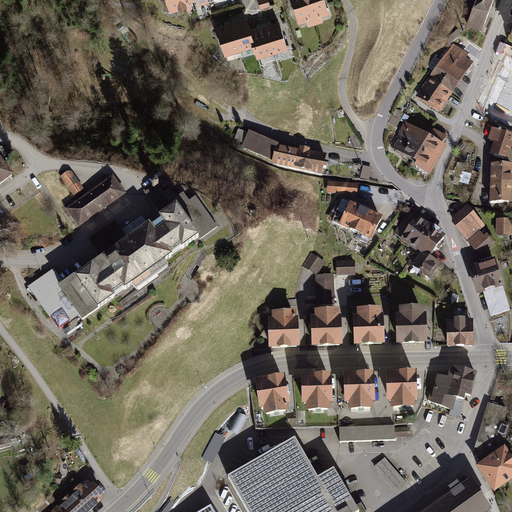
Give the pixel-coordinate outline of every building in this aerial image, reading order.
[(189,0),(166,0),(171,13),(192,6),(191,2),(189,0)] [(269,0),(258,0),(261,9),(271,6),(269,0)] [(309,0),(292,0),(299,23),(307,20),(309,26),(317,24),(309,0)] [(326,0),(309,0),(317,24),(324,22),(322,16),(331,13),(326,0)] [(477,0),(466,29),(483,35),(496,0),(477,0)] [(245,17),(231,22),(241,50),(255,46),(250,30),(245,17)] [(280,20),(264,25),(274,53),(289,48),(280,20)] [(231,22),(216,27),(226,55),(241,50),(231,22)] [(264,25),(250,30),(255,46),(259,58),(274,53),(264,25)] [(457,31),(445,40),(449,45),(461,36),(457,31)] [(442,60),(465,75),(473,64),(466,59),(469,54),(453,44),(442,60)] [(442,60),(428,79),(452,95),(465,75),(442,60)] [(428,79),(415,98),(439,114),(452,95),(428,79)] [(392,117),(388,124),(396,128),(400,121),(392,117)] [(392,149),(413,162),(428,138),(404,124),(396,138),(398,139),(392,149)] [(448,137),(433,129),(428,138),(421,150),(440,161),(447,148),(443,146),(448,137)] [(282,146),(250,130),(241,150),(272,165),(327,179),(332,158),(282,146)] [(511,148),(511,136),(491,130),(488,142),(495,144),(491,157),(508,162),(511,148)] [(440,161),(421,150),(413,162),(416,164),(414,169),(430,178),(440,161)] [(0,185),(13,176),(0,158),(0,185)] [(511,167),(491,167),(490,206),(511,206),(511,167)] [(70,170),(61,177),(74,196),(84,189),(70,170)] [(113,176),(66,209),(79,228),(126,195),(113,176)] [(358,185),(328,182),(327,194),(357,196),(358,185)] [(65,284),(54,269),(27,288),(49,319),(52,318),(59,328),(63,325),(69,333),(116,300),(114,298),(124,291),(126,293),(174,259),(171,255),(181,248),(184,251),(217,228),(196,198),(190,202),(183,194),(178,198),(170,187),(164,191),(158,183),(144,193),(161,217),(159,219),(165,228),(157,233),(151,224),(149,226),(128,240),(65,284)] [(382,220),(349,204),(338,227),(371,243),(382,220)] [(452,218),(452,224),(477,254),(490,248),(496,244),(487,235),(484,237),(479,231),(485,227),(468,206),(452,218)] [(405,244),(422,220),(418,217),(417,218),(409,213),(394,234),(401,239),(400,241),(405,244)] [(122,231),(128,240),(149,226),(142,217),(122,231)] [(418,251),(434,227),(422,220),(405,244),(417,253),(418,251)] [(511,221),(497,221),(496,237),(511,237),(511,221)] [(418,251),(420,253),(430,260),(446,237),(442,235),(443,233),(434,227),(418,251)] [(420,253),(411,268),(429,280),(439,266),(430,260),(420,253)] [(325,263),(311,254),(303,267),(317,276),(325,263)] [(511,313),(497,261),(469,270),(477,297),(484,295),(491,319),(511,313)] [(355,262),(336,262),(336,277),(355,277),(355,262)] [(335,306),(334,276),(316,277),(317,307),(335,306)] [(297,300),(287,300),(288,309),(297,308),(297,300)] [(424,311),(399,312),(399,319),(395,319),(396,349),(428,348),(427,318),(424,318),(424,311)] [(381,312),(356,313),(357,320),(352,320),(354,350),(385,349),(383,319),(381,319),(381,312)] [(339,313),(314,314),(314,321),(310,321),(311,351),(342,350),(341,320),(339,321),(339,313)] [(271,323),(268,323),(269,352),(298,351),(297,322),(295,322),(295,315),(271,316),(271,323)] [(473,322),(447,323),(447,347),(474,346),(473,322)] [(447,379),(436,376),(428,407),(452,413),(455,403),(463,405),(465,398),(469,399),(475,375),(453,369),(452,374),(449,373),(447,379)] [(416,375),(385,376),(387,406),(390,406),(391,414),(415,413),(415,405),(417,405),(416,375)] [(373,377),(343,378),(344,408),(347,408),(348,415),(372,414),(372,407),(374,407),(373,377)] [(331,378),(300,379),(301,409),(305,409),(305,417),(330,416),(330,408),(332,408),(331,378)] [(284,379),(253,384),(258,414),(262,413),(263,421),(287,417),(286,410),(289,410),(284,379)] [(482,463),(478,465),(495,490),(511,478),(511,456),(505,446),(511,423),(505,421),(508,408),(488,402),(475,447),(479,448),(478,451),(479,453),(476,455),(482,463)] [(459,419),(463,405),(455,403),(452,413),(451,417),(459,419)] [(296,420),(287,420),(288,429),(297,428),(296,420)] [(394,427),(340,429),(340,444),(394,442),(394,438),(394,429),(394,427)] [(410,429),(394,429),(394,438),(410,438),(410,429)] [(10,438),(0,440),(0,446),(12,443),(10,438)] [(295,438),(228,476),(248,511),(356,511),(359,511),(356,506),(333,467),(317,476),(295,438)] [(405,482),(385,459),(374,468),(395,491),(405,482)] [(488,511),(493,509),(470,477),(422,511),(488,511)] [(91,486),(89,484),(60,509),(63,511),(92,511),(104,502),(102,500),(105,498),(93,485),(91,486)] [(46,501),(36,509),(38,511),(41,511),(50,506),(46,501)]
